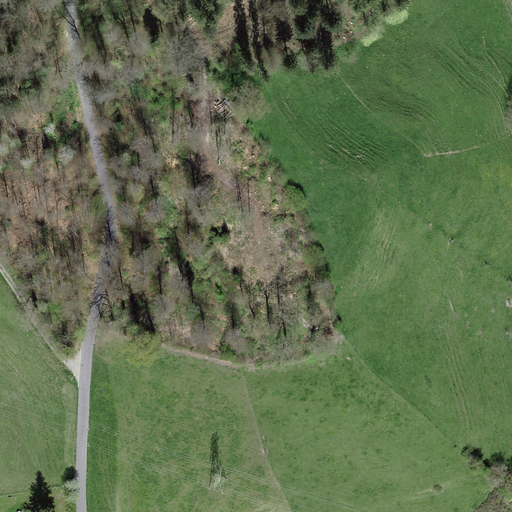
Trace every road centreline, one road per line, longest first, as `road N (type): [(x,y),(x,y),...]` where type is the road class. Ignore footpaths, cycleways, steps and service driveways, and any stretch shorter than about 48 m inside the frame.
road 1 (unclassified): [(72,0),(109,231),(86,344),(82,511)]
road 2 (track): [(0,268),(60,356),(84,371)]
